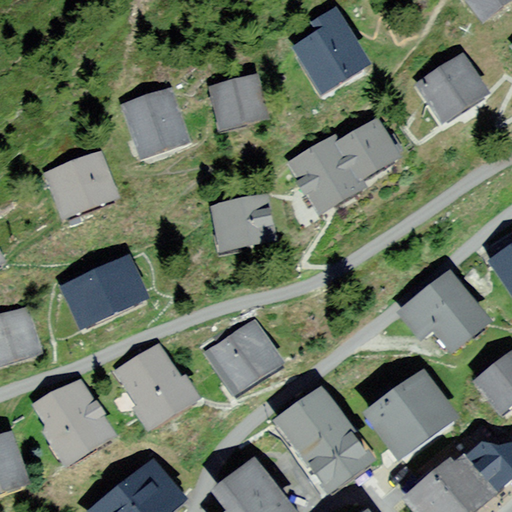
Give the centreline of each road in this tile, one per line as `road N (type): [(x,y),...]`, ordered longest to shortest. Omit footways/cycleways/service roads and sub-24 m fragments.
road 1 (residential): [(511,155),(339,267),(284,293),(147,334),(0,395)]
road 2 (residential): [(511,215),(222,449),(198,511)]
